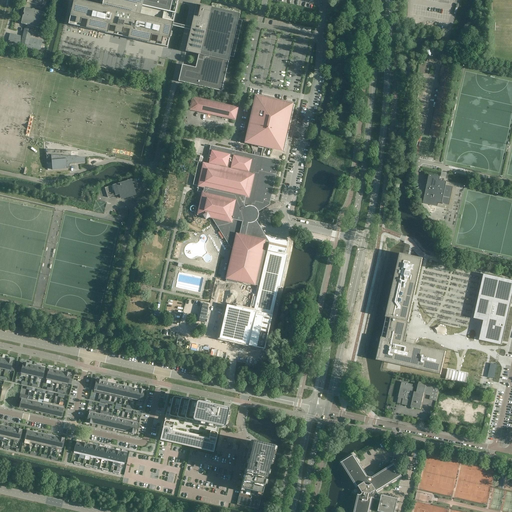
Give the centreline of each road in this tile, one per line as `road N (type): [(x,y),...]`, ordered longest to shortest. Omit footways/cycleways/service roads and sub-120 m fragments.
road 1 (tertiary): [(326,409),(376,183),(390,0)]
road 2 (tertiary): [(379,0),(358,205),(313,406)]
road 3 (residential): [(71,426),(145,442),(161,371)]
road 4 (unclassified): [(370,420),(511,452)]
